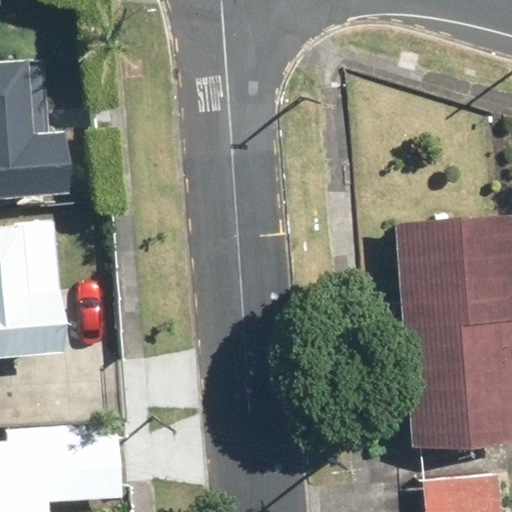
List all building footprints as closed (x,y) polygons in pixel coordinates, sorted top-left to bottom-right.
[(0,196),(43,194),(36,60),(0,61),(0,196)] [(384,218),(402,443),(511,434),(511,402),(497,210),(384,218)] [(0,219),(0,350),(49,347),(40,217),(0,219)] [(0,435),(0,511),(34,511),(33,495),(101,491),(97,430),(0,435)] [(416,474),(418,511),(493,511),(491,469),(416,474)]
